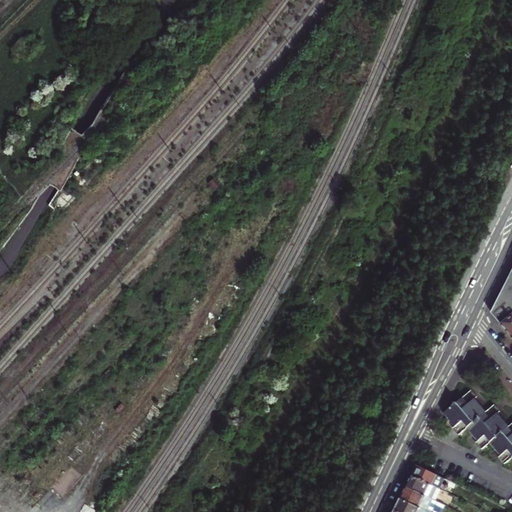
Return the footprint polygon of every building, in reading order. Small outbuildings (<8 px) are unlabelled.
[(511,317),(511,275),(511,278),(495,313),(504,324),(511,317)] [(462,435),(470,429),(475,436),(480,442),(485,449),(486,450),(493,444),(498,451),(500,453),(503,457),(508,464),(511,460),(511,426),(511,427),(510,426),(505,420),(503,417),(501,414),(495,408),(488,413),(488,412),(483,407),(480,402),(477,400),(472,393),(446,415),(451,422),(456,428),(462,435)] [(483,451),(485,449),(480,442),(477,444),(480,448),(483,451)] [(415,470),(413,475),(438,487),(441,481),(447,483),(449,480),(418,464),(416,468),(415,470)] [(410,480),(408,485),(433,498),(437,490),(439,491),(440,492),(441,489),(438,487),(413,475),(410,480)] [(441,511),(445,504),(436,499),(433,498),(408,485),(404,492),(402,498),(431,511),(441,511)] [(431,511),(402,498),(398,504),(396,509),(402,511),(431,511)]
